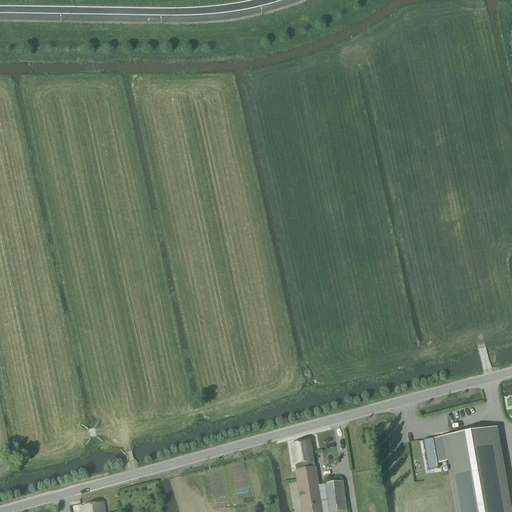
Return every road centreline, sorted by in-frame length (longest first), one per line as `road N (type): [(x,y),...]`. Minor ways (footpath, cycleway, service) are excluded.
road 1 (unclassified): [(511,373),(5,511)]
road 2 (motorway): [(0,10),(199,12),(274,0)]
